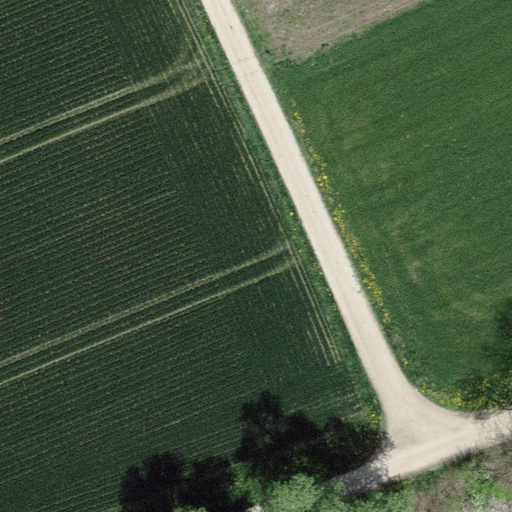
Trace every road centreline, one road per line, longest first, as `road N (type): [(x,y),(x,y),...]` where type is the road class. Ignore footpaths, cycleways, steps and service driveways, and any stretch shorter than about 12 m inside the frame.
road 1 (unclassified): [(216,0),(425,457)]
road 2 (track): [(511,421),(276,511)]
